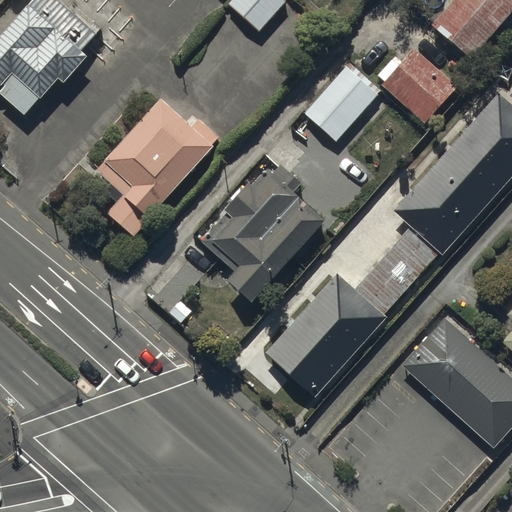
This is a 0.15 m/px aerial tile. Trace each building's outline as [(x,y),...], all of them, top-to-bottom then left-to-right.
[(89,21),(65,0),(26,0),(0,29),(0,74),(5,79),(0,84),(0,86),(25,109),(59,72),(63,75),(88,48),(82,43),(85,39),(103,55),(125,31),(120,26),(132,12),(118,0),(76,0),(94,16),(89,21)] [(282,0),(228,0),(258,27),(282,0)] [(511,4),(511,0),(447,0),(431,20),(470,54),(511,4)] [(402,58),(395,53),(378,71),(385,77),(382,80),(425,119),(458,83),(415,43),(402,58)] [(381,88),(349,59),(304,110),(336,139),(381,88)] [(511,174),(511,99),(500,89),(394,205),(411,221),(354,283),(339,269),(266,349),(314,393),(387,312),(385,310),(442,248),(443,249),(511,174)] [(192,121),(161,92),(96,165),(123,189),(107,207),(134,231),(152,210),(150,209),(218,133),(198,115),(192,121)] [(253,295),(323,213),(294,187),(300,180),(279,161),(273,167),(267,161),(252,178),(249,176),(224,205),(229,209),(203,239),(234,266),(228,273),(253,295)] [(511,315),(509,319),(511,321),(511,335),(503,345),(511,352),(511,315)] [(511,381),(447,322),(402,371),(494,454),(511,433),(511,381)]
